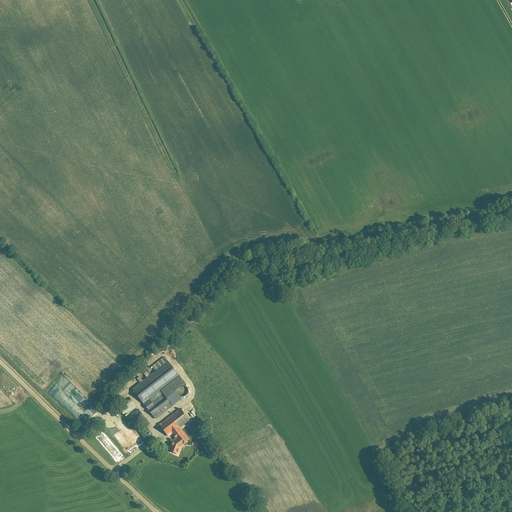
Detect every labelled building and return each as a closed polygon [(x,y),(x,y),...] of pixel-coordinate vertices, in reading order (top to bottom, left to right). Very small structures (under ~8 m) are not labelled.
[(173,406),(160,390),(177,376),(167,365),(152,376),(148,371),(136,380),(141,385),(133,391),(156,420),(173,406)] [(174,391),(175,395),(178,399),(184,400),(189,396),(191,391),(190,387),(187,384),(183,383),(178,384),(175,387),(174,391)] [(119,407),(125,415),(135,407),(129,399),(119,407)] [(137,410),(127,418),(139,432),(149,424),(137,410)] [(171,435),(175,440),(174,440),(168,452),(179,457),(184,446),(191,439),(181,428),(189,422),(179,410),(158,426),(168,438),(171,435)]
